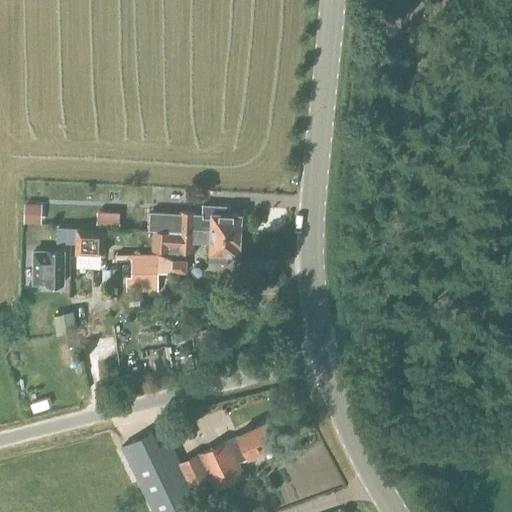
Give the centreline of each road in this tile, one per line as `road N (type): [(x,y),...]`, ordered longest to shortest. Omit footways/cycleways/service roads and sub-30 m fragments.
road 1 (tertiary): [(316,354),(305,274),(329,0)]
road 2 (unclassified): [(0,441),(316,354)]
road 3 (tertiary): [(391,511),(316,354)]
